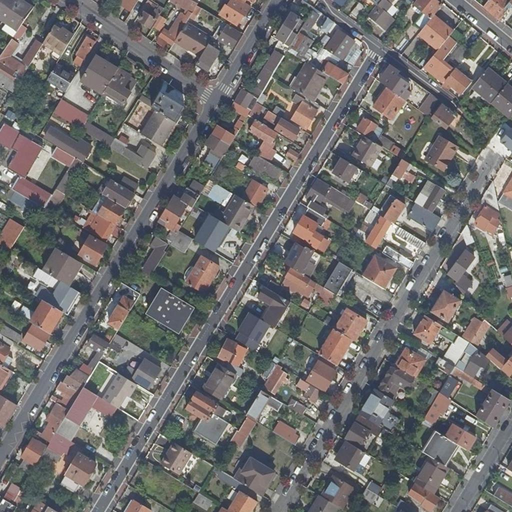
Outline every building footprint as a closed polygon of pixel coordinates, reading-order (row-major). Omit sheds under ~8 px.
[(15,0),(0,0),(0,17),(2,19),(15,0)] [(32,9),(17,0),(15,0),(2,19),(4,21),(3,23),(16,32),(20,25),(32,9)] [(33,7),(23,0),(17,0),(32,9),(33,7)] [(128,0),(123,9),(130,14),(135,4),(138,0),(128,0)] [(175,39),(186,22),(188,18),(196,6),(197,4),(190,0),(188,0),(187,2),(183,0),(168,0),(186,10),(179,20),(177,19),(168,34),(163,31),(156,42),(163,46),(166,42),(171,45),(175,39)] [(245,16),(250,6),(239,0),(230,0),(226,8),(224,7),(219,15),(237,26),(243,15),(245,16)] [(298,7),(309,15),(311,11),(313,7),(303,0),(298,7)] [(391,1),(389,0),(380,0),(376,5),(380,8),(371,19),(385,30),(393,19),(385,12),(393,3),(391,1)] [(432,16),(441,5),(434,0),(416,0),(413,4),(418,8),(417,10),(421,14),(403,37),(411,43),(417,34),(421,30),(432,16)] [(511,0),(488,0),(483,7),(499,20),(511,3),(511,0)] [(358,1),(350,12),(356,16),(364,6),(358,1)] [(146,14),(144,13),(139,22),(149,28),(161,10),(153,4),(146,14)] [(193,22),(201,9),(196,6),(188,18),(193,22)] [(316,14),(311,11),(309,15),(304,22),(301,27),(307,30),(316,14)] [(285,43),(290,46),(297,33),(292,30),(299,19),(291,14),(285,24),(282,22),(280,26),(282,28),(276,37),(285,43)] [(417,34),(437,50),(447,37),(451,33),(452,31),(432,16),(421,30),(417,34)] [(327,32),(333,22),(328,17),(321,28),(327,32)] [(292,30),(297,33),(298,33),(301,27),(304,22),(299,19),(292,30)] [(163,24),(157,20),(152,27),(159,31),(163,24)] [(187,49),(200,57),(207,45),(212,38),(186,22),(175,39),(174,41),(182,46),(183,45),(188,48),(187,49)] [(16,43),(18,40),(25,29),(20,25),(16,32),(0,54),(0,62),(22,77),(27,68),(9,57),(17,44),(16,43)] [(240,34),(227,26),(218,40),(231,48),(240,34)] [(55,51),(61,55),(73,36),(64,30),(62,33),(53,27),(43,43),(55,51)] [(307,30),(301,27),(298,33),(300,34),(303,36),(307,30)] [(325,49),(327,51),(340,59),(352,42),(338,31),(325,49)] [(447,37),(448,38),(454,42),(457,38),(451,33),(447,37)] [(297,53),(296,56),(301,59),(312,42),(309,40),(305,38),(303,36),(300,34),(292,47),(298,51),(301,47),(304,48),(300,54),(297,53)] [(77,64),(81,66),(84,60),(84,59),(94,41),(85,37),(75,54),(81,58),(77,64)] [(434,55),(433,54),(420,71),(425,75),(428,71),(441,81),(447,74),(437,65),(455,43),(454,42),(448,38),(434,55)] [(30,64),(27,63),(14,55),(22,42),(18,40),(16,43),(17,44),(9,57),(27,68),(30,64)] [(27,63),(30,64),(42,45),(35,41),(26,55),(30,58),(27,63)] [(273,50),(274,50),(284,56),(287,51),(289,47),(284,44),(278,41),(273,50)] [(218,52),(207,45),(200,57),(196,64),(207,71),(218,52)] [(451,56),(459,63),(468,52),(460,45),(451,56)] [(274,50),(249,90),(259,96),(261,94),(271,76),(284,56),(274,50)] [(61,55),(55,51),(51,57),(57,61),(61,55)] [(117,70),(98,56),(82,80),(101,96),(117,70)] [(313,56),(308,64),(316,68),(320,61),(313,56)] [(327,75),(342,84),(348,75),(329,63),(329,62),(322,58),(320,61),(316,68),(327,75)] [(447,68),(452,72),(458,65),(453,61),(447,68)] [(0,84),(12,92),(22,77),(0,62),(0,84)] [(300,81),(294,90),(306,97),(311,101),(327,75),(316,68),(308,64),(307,63),(298,79),(300,81)] [(65,84),(72,74),(57,64),(54,69),(47,80),(60,89),(65,92),(69,86),(65,84)] [(391,90),(391,91),(404,100),(409,93),(405,90),(392,81),(399,71),(391,65),(379,82),(391,90)] [(506,84),(487,68),(472,87),(491,103),(506,84)] [(122,89),(129,77),(117,70),(101,96),(109,101),(113,96),(121,101),(123,103),(129,94),(122,89)] [(454,70),(445,81),(461,93),(470,83),(454,70)] [(392,81),(405,90),(412,80),(399,71),(392,81)] [(72,74),(65,84),(69,86),(70,85),(75,76),(72,74)] [(122,89),(129,94),(136,81),(129,77),(122,89)] [(491,103),(509,118),(511,113),(511,89),(506,84),(491,103)] [(391,119),(404,100),(391,91),(387,88),(374,107),(391,119)] [(252,96),(241,89),(234,101),(245,107),(248,103),(253,106),(256,102),(257,100),(252,97),(252,96)] [(160,94),(154,104),(151,108),(156,112),(174,123),(184,108),(160,94)] [(265,96),(261,94),(259,96),(257,100),(256,102),(260,105),(265,96)] [(300,106),(291,120),(301,126),(306,129),(319,106),(311,101),(306,97),(302,103),(301,102),(303,99),(295,94),(291,100),(300,106)] [(430,94),(419,111),(427,116),(437,99),(432,95),(430,94)] [(118,106),(121,101),(113,96),(109,101),(118,106)] [(154,104),(141,96),(138,100),(151,108),(154,104)] [(230,108),(246,118),(248,115),(250,111),(253,106),(248,103),(245,107),(234,101),(230,108)] [(260,105),(256,102),(253,106),(250,111),(248,115),(254,119),(262,106),(260,105)] [(276,106),(272,112),(280,117),(284,112),(276,106)] [(445,129),(452,118),(449,115),(450,113),(441,106),(431,119),(445,129)] [(10,114),(2,109),(0,112),(0,113),(8,118),(10,114)] [(281,119),(268,111),(264,117),(277,125),(275,129),(293,140),(299,130),(281,119)] [(156,112),(142,135),(160,146),(174,123),(156,112)] [(65,127),(68,122),(66,121),(53,113),(50,118),(65,127)] [(241,127),(249,131),(256,120),(248,115),(246,118),(243,124),(241,127)] [(369,117),(367,120),(363,118),(357,129),(370,137),(378,122),(369,117)] [(256,120),(249,131),(270,144),(277,134),(267,127),(256,120)] [(217,127),(211,135),(229,146),(232,141),(240,128),(241,127),(243,124),(238,121),(229,134),(217,127)] [(3,126),(0,130),(0,141),(16,151),(6,168),(23,179),(42,148),(19,134),(3,126)] [(39,127),(35,134),(39,137),(43,129),(39,127)] [(81,149),(78,147),(52,131),(46,141),(56,147),(57,146),(82,162),(90,148),(84,144),(83,147),(81,149)] [(203,162),(215,169),(225,153),(229,146),(211,135),(206,144),(212,148),(203,162)] [(370,167),(382,147),(376,144),(362,136),(351,155),(370,167)] [(381,136),(377,143),(381,146),(385,139),(381,136)] [(439,136),(425,160),(444,171),(458,147),(439,136)] [(118,144),(113,141),(110,147),(114,150),(118,144)] [(511,147),(510,146),(506,144),(503,142),(498,150),(511,159),(511,147)] [(137,155),(118,144),(114,150),(147,170),(156,154),(142,145),(137,155)] [(51,156),(70,167),(75,159),(56,147),(51,156)] [(289,149),(286,155),(295,161),(299,155),(289,149)] [(277,180),(282,171),(255,154),(247,167),(261,175),(264,171),(277,180)] [(242,169),(244,165),(231,157),(228,160),(242,169)] [(347,182),(356,167),(341,158),(332,173),(347,182)] [(76,172),(82,163),(75,159),(70,167),(69,168),(76,172)] [(399,179),(408,164),(401,159),(392,174),(399,179)] [(511,177),(498,201),(511,209),(511,177)] [(18,178),(11,189),(38,205),(44,208),(51,198),(18,178)] [(126,206),(134,193),(133,193),(120,185),(108,178),(104,185),(102,184),(97,191),(108,198),(110,199),(111,197),(126,206)] [(124,178),(120,185),(133,193),(137,186),(124,178)] [(310,201),(307,207),(308,208),(326,219),(328,216),(323,213),(325,210),(318,205),(323,198),(342,210),(349,198),(343,194),(340,192),(317,179),(305,198),(310,201)] [(192,180),(189,186),(199,191),(202,185),(192,180)] [(427,180),(420,193),(429,198),(436,186),(427,180)] [(496,220),(499,214),(493,180),(479,203),(485,206),(479,216),(480,216),(475,225),(484,231),(487,226),(495,231),(499,225),(491,219),(492,217),(496,220)] [(253,181),(243,198),(259,207),(269,190),(253,181)] [(420,193),(414,202),(415,203),(431,213),(445,191),(436,186),(429,198),(420,193)] [(185,208),(190,211),(194,204),(199,195),(188,188),(181,200),(174,195),(166,209),(180,217),(185,208)] [(55,214),(66,196),(56,190),(51,198),(44,208),(55,214)] [(240,232),(255,207),(236,195),(221,221),(228,225),(240,232)] [(380,210),(377,214),(392,223),(405,204),(390,195),(380,210)] [(369,203),(365,200),(357,196),(354,201),(366,208),(369,203)] [(116,204),(116,203),(110,199),(108,198),(101,210),(92,205),(90,210),(92,212),(115,225),(124,209),(116,204)] [(407,216),(432,232),(441,218),(431,213),(415,203),(407,216)] [(380,210),(372,206),(370,210),(375,213),(377,214),(380,210)] [(321,227),(326,219),(308,208),(290,239),(296,243),(303,247),(304,246),(307,242),(322,252),(328,241),(317,234),(313,231),(317,225),(320,227),(321,227)] [(172,229),(164,241),(169,244),(178,230),(184,220),(180,217),(166,209),(158,221),(172,229)] [(368,224),(375,213),(370,210),(354,236),(359,239),(366,226),(364,225),(365,222),(368,224)] [(106,241),(115,225),(92,212),(83,227),(106,241)] [(216,245),(228,225),(221,221),(211,215),(199,235),(203,237),(216,245)] [(380,217),(365,242),(375,248),(390,223),(380,217)] [(23,229),(10,220),(0,237),(0,245),(9,251),(10,251),(23,229)] [(466,246),(474,241),(467,225),(461,235),(466,246)] [(395,234),(421,250),(425,243),(399,227),(395,234)] [(90,236),(91,236),(80,229),(77,235),(87,241),(90,236)] [(184,253),(193,239),(179,231),(171,244),(184,253)] [(107,246),(90,236),(87,241),(80,255),(96,264),(107,246)] [(157,247),(143,271),(150,275),(169,244),(164,241),(156,236),(151,243),(157,247)] [(223,243),(221,250),(230,253),(232,247),(223,243)] [(303,247),(296,243),(288,256),(289,257),(285,265),(291,268),(301,274),(314,252),(304,246),(303,247)] [(76,271),(81,263),(56,248),(42,271),(70,287),(79,272),(76,271)] [(385,254),(410,269),(414,262),(410,260),(412,256),(401,250),(399,253),(389,248),(385,254)] [(456,280),(454,283),(465,296),(467,293),(465,291),(471,282),(461,274),(474,257),(465,250),(448,274),(456,280)] [(9,268),(17,255),(10,251),(9,251),(0,266),(0,275),(8,280),(13,271),(9,268)] [(201,256),(186,282),(204,292),(219,267),(201,256)] [(378,260),(366,280),(386,292),(398,272),(378,260)] [(337,296),(352,270),(339,262),(323,288),(334,294),(337,296)] [(313,287),(315,283),(301,274),(291,268),(285,277),(293,282),(298,285),(296,288),(295,289),(307,296),(313,287)] [(71,288),(70,287),(42,271),(39,269),(34,277),(41,281),(39,283),(44,286),(37,297),(43,301),(62,313),(67,316),(80,294),(71,288)] [(502,277),(505,286),(511,284),(511,282),(510,274),(502,277)] [(270,280),(266,288),(277,295),(282,287),(270,280)] [(315,283),(313,287),(320,292),(323,288),(315,283)] [(357,286),(350,299),(375,315),(384,301),(357,286)] [(274,328),(290,302),(277,295),(266,288),(264,287),(257,298),(270,306),(262,320),(274,328)] [(334,294),(323,288),(320,292),(319,294),(331,300),(334,294)] [(162,290),(147,313),(159,320),(161,318),(178,329),(191,308),(162,290)] [(444,290),(431,311),(448,321),(460,301),(444,290)] [(0,294),(0,304),(27,320),(31,313),(0,294)] [(108,321),(119,328),(130,310),(134,303),(124,296),(108,321)] [(49,334),(62,313),(43,301),(30,322),(33,324),(49,334)] [(347,309),(335,329),(338,331),(352,339),(355,341),(367,321),(347,309)] [(430,344),(441,326),(425,316),(414,334),(430,344)] [(474,318),(466,331),(474,336),(482,323),(474,318)] [(481,340),(490,325),(485,320),(484,319),(482,323),(474,336),(469,343),(475,348),(481,340)] [(259,322),(249,338),(258,344),(264,334),(279,344),(283,337),(259,322)] [(40,351),(50,335),(49,334),(33,324),(23,341),(40,351)] [(4,326),(0,332),(0,334),(14,342),(18,345),(23,337),(4,326)] [(511,327),(503,337),(511,345),(511,327)] [(103,329),(99,337),(110,343),(114,336),(103,329)] [(336,365),(352,339),(338,331),(335,329),(319,355),(336,365)] [(466,331),(462,338),(469,343),(474,336),(466,331)] [(119,353),(127,340),(116,333),(114,336),(110,343),(108,346),(119,353)] [(0,364),(1,364),(14,342),(0,334),(0,364)] [(88,344),(88,345),(98,350),(93,358),(88,367),(93,370),(108,346),(110,343),(99,337),(94,334),(88,344)] [(458,336),(444,360),(455,367),(455,366),(459,360),(464,352),(469,343),(462,338),(458,336)] [(222,359),(220,365),(231,371),(238,357),(234,355),(235,354),(233,353),(237,344),(227,340),(219,358),(222,359)] [(486,365),(489,360),(475,348),(469,343),(464,352),(465,353),(472,357),(467,366),(460,361),(459,360),(455,366),(473,377),(482,363),(486,365)] [(84,352),(93,358),(98,350),(88,345),(84,352)] [(406,349),(396,366),(410,374),(414,377),(424,360),(406,349)] [(271,353),(267,359),(272,361),(277,364),(280,359),(271,353)] [(465,353),(460,361),(467,366),(472,357),(465,353)] [(511,355),(500,369),(508,376),(511,371),(511,355)] [(434,364),(450,374),(455,367),(444,360),(438,357),(434,364)] [(128,366),(124,372),(133,378),(132,379),(148,389),(160,369),(144,359),(137,371),(128,366)] [(264,374),(269,377),(277,364),(272,361),(264,374)] [(319,361),(308,380),(324,390),(336,371),(319,361)] [(217,363),(207,380),(209,381),(219,364),(217,363)] [(2,382),(10,370),(1,364),(0,364),(0,390),(5,383),(2,382)] [(207,380),(201,388),(220,400),(222,396),(235,374),(231,371),(220,365),(219,364),(209,381),(207,380)] [(281,367),(277,364),(269,377),(273,380),(267,389),(274,393),(283,380),(286,383),(289,379),(285,376),(287,373),(280,369),(281,367)] [(394,364),(392,368),(399,373),(397,376),(406,381),(410,374),(396,366),(394,364)] [(483,406),(476,417),(485,422),(493,428),(510,401),(499,394),(487,387),(455,367),(450,374),(440,392),(448,398),(455,386),(451,384),(457,375),(489,395),(484,403),(482,402),(481,404),(483,406)] [(392,368),(378,390),(391,398),(401,381),(396,378),(397,376),(399,373),(392,368)] [(2,382),(5,383),(12,371),(10,370),(2,382)] [(68,375),(63,383),(80,393),(83,387),(89,378),(76,370),(70,376),(68,375)] [(129,397),(136,384),(119,373),(103,399),(116,406),(123,411),(123,410),(118,407),(126,395),(129,397)] [(235,374),(222,396),(225,397),(238,376),(235,374)] [(261,390),(266,381),(261,378),(256,387),(261,390)] [(309,384),(301,379),(297,386),(305,391),(309,384)] [(491,379),(487,387),(499,394),(503,387),(491,379)] [(68,402),(65,407),(69,410),(80,393),(63,383),(60,381),(56,388),(64,393),(62,396),(67,399),(66,401),(68,402)] [(310,385),(304,396),(315,403),(322,392),(310,385)] [(109,417),(116,406),(103,399),(96,395),(83,387),(80,393),(69,410),(62,421),(56,431),(70,440),(79,425),(78,424),(90,405),(109,417)] [(376,389),(360,414),(383,428),(395,435),(403,421),(390,413),(386,411),(393,400),(391,398),(378,390),(376,389)] [(264,402),(269,394),(261,390),(247,414),(246,414),(245,415),(253,420),(264,402)] [(196,392),(191,401),(220,418),(225,410),(196,392)] [(431,406),(425,417),(433,422),(440,411),(442,413),(450,400),(448,398),(440,392),(431,406)] [(0,394),(0,425),(4,428),(18,406),(0,394)] [(269,394),(264,402),(275,409),(280,401),(269,394)] [(292,400),(288,406),(303,415),(307,409),(292,400)] [(390,413),(397,402),(393,400),(386,411),(390,413)] [(201,417),(199,422),(221,436),(223,431),(232,437),(236,430),(237,429),(220,418),(191,401),(186,408),(201,417)] [(54,407),(50,413),(62,421),(69,410),(65,407),(60,404),(57,409),(54,407)] [(36,431),(35,433),(49,442),(52,438),(56,431),(62,421),(50,413),(46,420),(49,422),(42,434),(36,431)] [(360,414),(344,439),(347,441),(365,452),(366,453),(376,436),(378,437),(383,428),(360,414)] [(303,420),(314,426),(316,423),(305,416),(303,420)] [(238,431),(236,430),(232,437),(230,441),(240,447),(255,422),(246,417),(238,431)] [(296,431),(280,421),(277,425),(294,435),(296,431)] [(215,444),(221,436),(199,422),(193,430),(215,444)] [(458,445),(468,450),(469,448),(476,437),(454,424),(446,437),(456,443),(458,445)] [(273,432),(294,445),(299,438),(294,435),(277,425),(273,432)] [(66,447),(70,440),(56,431),(52,438),(66,447)] [(442,464),(456,443),(446,437),(436,431),(422,452),(428,455),(430,456),(442,464)] [(24,459),(20,465),(31,472),(37,463),(42,454),(47,446),(33,438),(21,457),(24,459)] [(56,462),(66,447),(52,438),(49,442),(47,446),(42,454),(56,462)] [(355,469),(365,452),(347,441),(336,458),(355,469)] [(178,474),(191,453),(173,442),(160,463),(178,474)] [(445,466),(458,445),(456,443),(442,464),(445,466)] [(79,453),(78,454),(95,464),(96,463),(79,453)] [(78,454),(63,479),(77,488),(80,483),(83,484),(95,464),(78,454)] [(422,469),(430,456),(428,455),(420,467),(422,469)] [(422,469),(414,482),(416,483),(432,493),(438,483),(436,481),(446,466),(445,466),(442,464),(430,456),(422,469)] [(244,464),(235,479),(257,492),(261,495),(271,478),(268,476),(271,472),(274,473),(251,459),(247,465),(244,464)] [(239,460),(229,476),(235,479),(244,464),(239,460)] [(438,483),(448,467),(446,466),(436,481),(438,483)] [(210,473),(240,491),(253,499),(257,492),(235,479),(229,476),(214,467),(210,473)] [(334,476),(322,496),(338,506),(342,508),(354,488),(334,476)] [(75,492),(77,488),(63,479),(60,483),(75,492)] [(371,480),(366,488),(377,495),(382,487),(371,480)] [(196,482),(192,488),(199,492),(202,486),(196,482)] [(425,511),(430,511),(439,498),(432,493),(416,483),(409,495),(422,503),(420,506),(425,508),(423,511),(425,511)] [(3,499),(0,496),(0,511),(6,511),(17,495),(19,491),(11,486),(3,499)] [(361,496),(373,502),(377,495),(366,488),(361,496)] [(511,496),(498,488),(493,496),(511,507),(511,496)] [(240,491),(229,510),(231,511),(250,511),(257,501),(253,499),(240,491)] [(198,493),(193,503),(207,511),(213,501),(198,493)] [(13,511),(22,498),(17,495),(6,511),(13,511)] [(334,511),(338,506),(322,496),(320,495),(309,511),(334,511)] [(397,496),(392,504),(405,511),(411,511),(415,507),(397,496)] [(126,511),(134,500),(132,498),(123,511),(126,511)] [(134,500),(126,511),(148,511),(150,510),(134,500)] [(44,511),(48,506),(39,501),(32,511),(44,511)]
